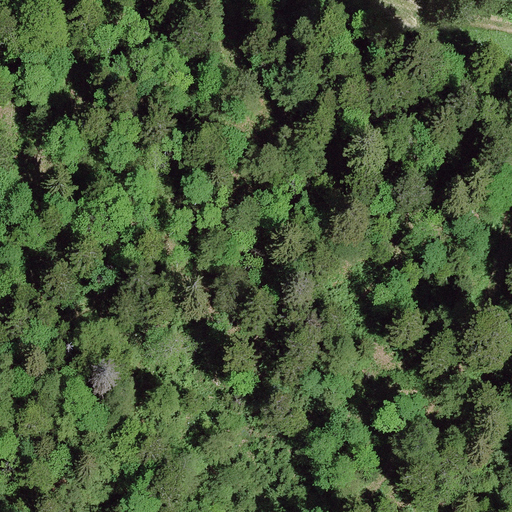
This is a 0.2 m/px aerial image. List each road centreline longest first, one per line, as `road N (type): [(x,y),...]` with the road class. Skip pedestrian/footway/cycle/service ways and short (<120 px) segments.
road 1 (track): [(511,200),(507,246),(469,352),(427,422),(352,511)]
road 2 (track): [(385,0),(448,59),(503,136),(511,163)]
road 3 (track): [(396,0),(492,28),(511,54)]
